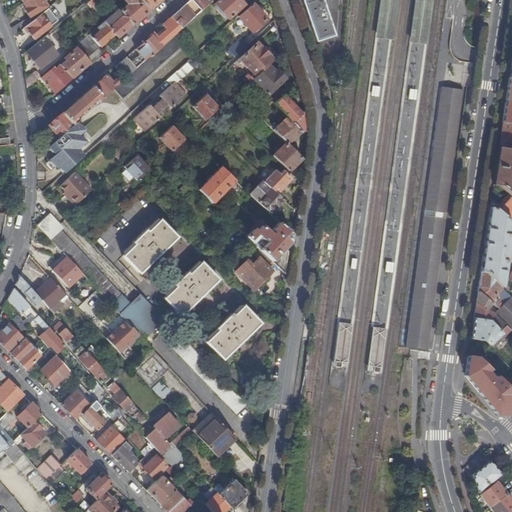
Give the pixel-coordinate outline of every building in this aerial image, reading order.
[(26,0),(23,3),(25,7),(23,8),(29,17),(10,28),(13,36),(23,28),(47,8),(42,0),(26,0)] [(120,11),(132,25),(148,10),(138,0),(124,0),(128,4),(120,11)] [(138,0),(148,10),(159,0),(138,0)] [(172,36),(201,10),(192,0),(189,0),(161,25),(166,29),(158,37),(154,32),(150,34),(161,46),(172,36)] [(192,0),(201,10),(208,4),(204,0),(192,0)] [(244,5),(239,0),(218,0),(214,4),(215,5),(213,7),(224,19),(226,18),(228,19),(244,5)] [(301,0),(316,42),(334,36),(322,0),(301,0)] [(397,0),(380,0),(376,38),(392,41),(397,0)] [(415,0),(409,43),(427,45),(432,0),(415,0)] [(266,18),(252,3),(237,16),(252,32),(266,18)] [(47,8),(23,28),(25,31),(28,29),(30,30),(28,32),(34,39),(49,26),(57,20),(49,11),(47,8)] [(53,8),(49,11),(57,20),(61,17),(53,8)] [(114,34),(117,38),(132,25),(120,11),(118,9),(103,22),(114,34)] [(89,34),(100,46),(114,34),(103,22),(89,34)] [(166,29),(161,25),(154,32),(158,37),(166,29)] [(89,34),(76,45),(88,57),(100,46),(89,34)] [(125,78),(161,46),(150,34),(141,42),(142,43),(136,49),(142,56),(133,64),(126,56),(114,66),(125,78)] [(182,47),(172,36),(161,46),(125,78),(119,84),(116,86),(113,89),(122,99),(182,47)] [(43,38),(25,52),(40,69),(57,55),(43,38)] [(234,57),(247,45),(243,40),(241,38),(228,50),(234,57)] [(267,65),(273,60),(256,42),(239,58),(253,74),(250,77),(247,74),(241,81),(245,86),(250,81),(267,65)] [(60,65),(72,78),(89,62),(76,48),(64,58),(66,60),(60,65)] [(177,70),(166,80),(171,84),(173,82),(174,81),(175,82),(191,68),(186,63),(177,71),(177,70)] [(41,78),(55,93),(72,78),(60,65),(54,70),(52,68),(41,78)] [(274,72),(267,65),(250,81),(252,84),(255,81),(258,84),(253,89),(263,99),(268,94),(268,95),(285,79),(276,70),(274,72)] [(34,72),(25,80),(26,88),(40,76),(36,71),(34,72)] [(103,98),(113,89),(116,86),(112,81),(106,74),(92,86),(103,98)] [(511,124),(511,77),(509,77),(502,122),(511,124)] [(173,82),(171,84),(158,96),(161,99),(151,108),(148,105),(133,119),(145,131),(160,117),(157,114),(167,105),(169,108),(184,94),(173,82)] [(98,102),(103,98),(92,86),(62,113),(72,125),(77,121),(73,117),(79,112),(81,113),(83,110),(82,109),(86,106),(87,107),(90,105),(89,103),(94,99),(98,102)] [(463,90),(441,87),(425,212),(447,214),(463,90)] [(302,132),(305,132),(304,111),(301,113),(281,93),(273,101),(288,117),(302,132)] [(205,94),(192,106),(205,120),(217,108),(205,94)] [(72,125),(62,113),(47,126),(52,131),(50,134),(55,140),(72,125)] [(235,137),(244,128),(254,118),(249,113),(230,131),(235,137)] [(288,145),(302,132),(288,117),(273,130),(285,143),(288,145)] [(85,130),(77,121),(72,125),(55,140),(47,147),(52,153),(50,156),(47,159),(56,169),(56,168),(78,149),(86,141),(80,134),(85,130)] [(511,124),(502,122),(499,144),(511,145),(511,124)] [(171,125),(158,137),(171,151),(184,139),(171,125)] [(272,156),(288,171),(301,159),(288,145),(285,143),(278,150),(277,148),(274,150),(276,152),(272,156)] [(52,153),(47,147),(44,150),(50,156),(52,153)] [(116,147),(111,152),(120,162),(125,157),(116,147)] [(511,149),(499,148),(493,186),(499,187),(508,194),(511,198),(511,149)] [(83,155),(78,149),(56,168),(62,174),(83,155)] [(124,168),(133,178),(136,180),(149,168),(136,155),(123,167),(124,168)] [(199,189),(212,202),(234,180),(221,167),(212,176),(211,176),(207,180),(207,181),(199,189)] [(129,182),(133,178),(124,168),(120,172),(129,182)] [(264,181),(277,194),(291,179),(283,170),(279,174),(275,169),(264,181)] [(68,196),(66,198),(73,206),(89,191),(73,173),(59,187),(65,193),(68,196)] [(270,215),(284,200),(277,194),(264,181),(263,181),(250,195),(270,215)] [(511,198),(508,194),(496,209),(511,222),(511,220),(511,198)] [(490,207),(480,272),(485,273),(501,288),(508,294),(511,287),(511,271),(509,279),(503,276),(506,256),(509,239),(511,239),(511,222),(496,209),(490,207)] [(48,214),(37,225),(63,253),(66,257),(82,274),(112,306),(122,296),(58,227),(59,226),(48,214)] [(446,220),(424,217),(406,345),(428,349),(446,220)] [(177,237),(160,219),(148,231),(146,229),(132,242),(134,244),(122,255),(139,273),(177,237)] [(274,264),(285,274),(288,252),(284,248),(289,243),(290,234),(279,223),(272,230),(274,232),(272,235),(259,223),(253,229),(246,236),(253,243),(259,237),(261,239),(265,239),(268,242),(260,250),(264,254),(274,264)] [(253,243),(260,250),(268,242),(265,239),(261,239),(259,237),(253,243)] [(66,257),(63,253),(48,266),(51,270),(66,257)] [(269,268),(274,264),(264,254),(259,259),(251,266),(247,261),(236,272),(253,290),(272,272),(269,268)] [(66,257),(51,270),(67,288),(82,274),(66,257)] [(218,279),(201,261),(189,273),(187,271),(173,284),(175,286),(163,297),(180,315),(218,279)] [(480,272),(477,290),(493,303),(494,301),(492,300),(494,298),(501,288),(485,273),(480,272)] [(19,276),(15,285),(34,305),(38,310),(44,304),(35,293),(19,276)] [(35,293),(44,304),(49,310),(65,295),(51,279),(35,293)] [(33,319),(37,315),(13,288),(7,298),(25,318),(30,315),(33,319)] [(494,298),(500,303),(503,306),(511,297),(508,294),(501,288),(494,298)] [(477,290),(473,318),(488,321),(495,314),(487,311),(493,303),(477,290)] [(92,292),(78,308),(90,318),(104,302),(92,292)] [(131,326),(151,306),(140,294),(119,314),(126,320),(131,326)] [(499,310),(495,314),(506,325),(508,328),(511,331),(511,298),(511,297),(503,306),(500,303),(497,307),(499,310)] [(260,323),(243,305),(233,315),(231,313),(216,328),(217,330),(205,342),(222,360),(260,323)] [(143,339),(164,320),(151,306),(131,326),(139,335),(141,337),(143,339)] [(473,318),(470,338),(486,341),(491,345),(497,338),(502,333),(500,331),(506,325),(495,314),(488,321),(473,318)] [(56,353),(64,346),(37,315),(33,319),(44,331),(38,337),(40,339),(48,348),(50,346),(56,353)] [(26,325),(18,316),(13,320),(21,329),(26,325)] [(139,335),(131,326),(126,320),(106,338),(125,359),(132,353),(128,349),(126,347),(139,335)] [(353,323),(339,321),(333,365),(347,368),(353,323)] [(60,322),(54,329),(58,333),(64,327),(60,322)] [(8,324),(0,331),(0,343),(9,353),(23,339),(8,324)] [(246,405),(169,326),(159,335),(236,414),(246,405)] [(64,327),(58,333),(65,342),(72,335),(64,327)] [(385,329),(372,327),(365,371),(379,374),(385,329)] [(491,345),(493,346),(504,335),(502,333),(497,338),(491,345)] [(128,349),(141,337),(139,335),(126,347),(128,349)] [(17,361),(31,347),(23,339),(9,353),(17,361)] [(26,370),(40,356),(31,347),(17,361),(26,370)] [(82,356),(86,352),(83,348),(78,352),(82,356)] [(169,368),(152,349),(133,368),(150,386),(169,368)] [(104,377),(107,374),(86,352),(82,356),(79,359),(96,378),(101,373),(104,377)] [(63,385),(73,376),(55,356),(40,370),(53,385),(59,380),(63,385)] [(511,390),(477,357),(468,356),(465,376),(496,414),(506,414),(511,401),(511,390)] [(129,408),(135,414),(139,411),(114,382),(107,374),(104,377),(102,379),(104,382),(106,381),(109,385),(107,387),(114,395),(112,396),(126,411),(129,408)] [(0,404),(7,412),(23,395),(4,376),(0,379),(0,404)] [(105,388),(107,387),(109,385),(106,381),(104,382),(102,379),(99,381),(105,388)] [(151,387),(161,399),(170,391),(161,379),(151,387)] [(95,401),(105,392),(100,387),(90,396),(95,401)] [(75,419),(81,414),(89,406),(75,391),(61,405),(75,419)] [(109,417),(109,416),(95,401),(89,406),(81,414),(97,430),(109,417)] [(33,422),(41,413),(31,403),(29,405),(27,403),(24,405),(26,407),(16,417),(27,428),(33,422)] [(121,416),(123,413),(118,407),(109,416),(109,417),(111,419),(114,422),(121,416)] [(126,411),(131,418),(135,414),(129,408),(126,411)] [(139,411),(135,414),(140,420),(144,416),(139,411)] [(13,418),(7,412),(0,418),(0,425),(2,429),(13,418)] [(153,426),(158,432),(164,439),(179,425),(168,413),(153,426)] [(194,433),(199,438),(218,421),(213,415),(194,433)] [(127,422),(121,416),(114,422),(96,440),(110,454),(124,440),(116,433),(127,422)] [(199,438),(216,457),(235,439),(218,421),(199,438)] [(40,429),(33,422),(27,428),(20,435),(26,441),(23,443),(28,449),(43,435),(38,431),(40,429)] [(24,454),(13,441),(2,429),(0,425),(0,451),(2,450),(13,462),(24,454)] [(171,442),(174,445),(192,430),(188,426),(171,442)] [(149,434),(145,437),(150,443),(154,447),(160,454),(169,445),(168,444),(164,439),(158,432),(152,437),(149,434)] [(128,472),(138,463),(139,462),(127,450),(130,447),(124,440),(110,454),(128,472)] [(148,453),(154,447),(150,443),(141,452),(145,456),(148,453)] [(79,473),(90,462),(76,449),(65,459),(79,473)] [(152,457),(148,453),(145,456),(139,462),(138,463),(153,478),(166,466),(155,455),(152,457)] [(29,459),(37,469),(42,464),(34,455),(29,459)] [(45,479),(56,468),(47,459),(42,464),(37,469),(45,479)] [(472,475),(477,493),(508,469),(502,462),(494,468),(489,461),(472,475)] [(65,471),(59,465),(56,468),(45,479),(51,485),(65,471)] [(104,491),(111,484),(101,473),(85,489),(96,500),(104,491)] [(145,489),(160,504),(174,490),(165,481),(167,480),(166,478),(163,479),(160,476),(145,489)] [(213,488),(217,493),(232,509),(247,495),(233,480),(223,489),(218,484),(213,488)] [(479,496),(488,508),(505,494),(496,482),(479,496)] [(0,504),(3,508),(6,511),(24,511),(14,500),(0,483),(0,504)] [(160,504),(167,511),(182,511),(190,505),(175,489),(174,490),(160,504)] [(82,495),(77,490),(70,497),(75,502),(82,495)] [(112,498),(104,491),(96,500),(87,508),(91,511),(112,511),(118,507),(111,500),(112,498)] [(202,495),(199,498),(211,511),(230,511),(232,511),(232,509),(217,493),(208,502),(202,495)] [(511,511),(511,502),(505,494),(488,508),(491,511),(511,511)]
